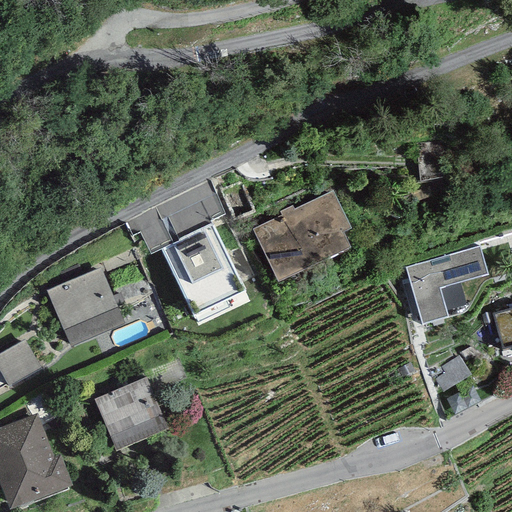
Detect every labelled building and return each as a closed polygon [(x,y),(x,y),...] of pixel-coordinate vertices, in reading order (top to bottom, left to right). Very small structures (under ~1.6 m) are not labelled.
[(281,216),(253,230),(277,282),(350,248),(342,232),(350,228),(333,192),(295,210),(292,206),(279,212),(281,216)] [(212,224),(159,250),(192,316),(245,289),(212,224)] [(479,246),(405,267),(421,324),(448,317),(440,287),(487,274),(479,246)] [(125,323),(101,269),(48,292),(71,346),(125,323)] [(511,308),(493,314),(502,350),(511,347),(511,308)] [(41,370),(26,341),(0,354),(0,369),(9,386),(41,370)] [(146,377),(94,399),(116,451),(168,429),(146,377)] [(37,414),(0,427),(0,485),(9,508),(72,484),(61,456),(54,457),(37,414)]
